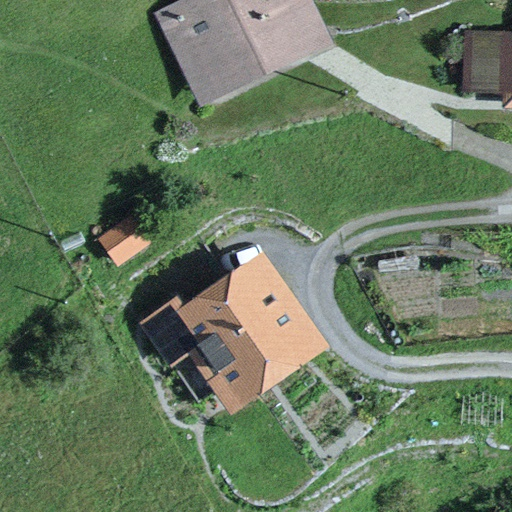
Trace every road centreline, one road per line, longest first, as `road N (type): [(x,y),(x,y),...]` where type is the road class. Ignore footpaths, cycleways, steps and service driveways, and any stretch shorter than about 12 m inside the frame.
road 1 (track): [(511,371),(392,369),(340,346),(318,308),(320,262),(358,232),(511,207)]
road 2 (track): [(511,158),(448,130),(319,49)]
